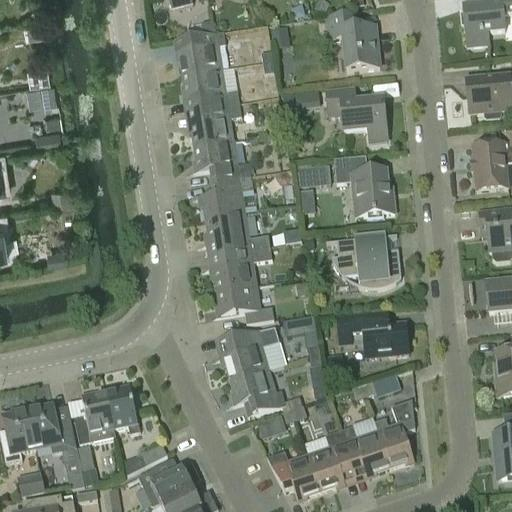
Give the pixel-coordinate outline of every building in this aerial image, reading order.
[(190,0),(169,0),(168,0),(172,14),(193,9),(190,0)] [(511,0),(483,0),(485,9),(463,11),(467,51),(488,49),(487,37),(505,36),(503,21),(511,19),(511,0)] [(362,1),(349,4),(351,13),(364,10),(362,1)] [(329,45),(343,43),(346,76),(380,73),(376,31),(360,33),(357,18),(325,23),(329,45)] [(191,30),(195,44),(216,41),(212,25),(191,30)] [(287,32),(271,34),(273,53),(289,51),(287,32)] [(183,84),(222,78),(218,51),(225,50),(224,39),(216,41),(195,44),(189,45),(191,55),(179,57),(183,84)] [(261,58),(263,71),(273,69),(271,57),(261,58)] [(273,69),(263,71),(264,79),(275,78),(273,69)] [(198,104),(200,117),(239,111),(237,99),(225,101),(222,78),(183,84),(186,106),(198,104)] [(501,120),(500,117),(511,116),(511,105),(510,81),(470,85),(471,97),(467,98),(469,120),(482,119),(483,122),(486,125),(498,124),(501,120)] [(54,86),(41,88),(44,108),(57,106),(54,86)] [(328,123),(342,122),(344,139),(368,136),(370,148),(387,146),(383,105),(357,108),(355,92),(325,95),(328,123)] [(287,113),(320,112),(319,95),(286,96),(287,113)] [(190,129),(194,155),(233,149),(229,125),(241,123),(239,111),(200,117),(202,127),(190,129)] [(274,142),(286,140),(284,130),(273,132),(274,142)] [(508,193),(506,169),(511,167),(511,130),(510,130),(511,147),(472,151),(476,196),(508,193)] [(59,133),(35,137),(36,143),(36,144),(37,149),(61,145),(59,133)] [(287,150),(286,140),(274,142),(276,152),(287,150)] [(209,177),(211,190),(251,183),(249,171),(237,172),(233,149),(194,155),(198,179),(209,177)] [(336,189),(351,188),(355,223),(395,219),(392,192),(388,193),(387,175),(367,177),(365,162),(334,166),(336,189)] [(0,196),(11,194),(7,172),(0,173),(0,170),(0,196)] [(202,202),(206,228),(245,222),(241,197),(253,195),(251,183),(211,190),(213,200),(202,202)] [(74,188),(55,191),(56,192),(58,206),(76,203),(74,188)] [(511,261),(511,214),(479,218),(482,242),(487,242),(489,257),(491,257),(492,263),(496,267),(510,265),(511,261)] [(0,258),(8,257),(6,242),(12,241),(8,216),(0,217),(0,258)] [(220,249),(222,262),(270,255),(268,242),(248,245),(245,222),(206,228),(210,251),(220,249)] [(397,287),(399,286),(401,284),(398,257),(387,258),(385,243),(397,242),(397,240),(385,242),(326,248),(326,249),(336,248),(338,263),(332,264),(333,267),(334,270),(335,272),(338,277),(339,278),(342,281),(344,284),(345,286),(346,286),(352,290),(357,292),(359,293),(365,294),(366,294),(373,295),(378,295),(382,294),(388,292),(391,291),(397,287)] [(313,243),(304,243),(305,255),(314,255),(313,243)] [(68,266),(66,252),(48,254),(49,268),(68,266)] [(213,273),(217,300),(256,293),(252,270),(272,267),(270,255),(222,262),(224,271),(213,273)] [(511,317),(511,286),(487,289),(490,319),(511,317)] [(305,287),(295,288),(297,300),(307,299),(305,287)] [(260,316),(256,293),(217,300),(221,322),(244,319),(246,330),(274,326),(272,314),(260,316)] [(339,352),(365,349),(366,364),(409,359),(405,328),(390,329),(389,316),(351,320),(336,322),(339,352)] [(314,322),(283,327),(286,343),(304,339),(306,352),(308,352),(319,350),(314,322)] [(225,365),(232,388),(269,376),(262,353),(279,348),(274,333),(237,344),(241,360),(225,365)] [(310,362),(320,361),(319,350),(308,352),(310,362)] [(495,372),(499,403),(511,401),(511,356),(498,358),(499,371),(495,372)] [(329,377),(344,375),(342,360),(327,362),(329,377)] [(322,371),(320,361),(310,362),(312,372),(322,371)] [(276,399),(269,376),(232,388),(239,411),(250,408),(255,422),(287,412),(282,397),(276,399)] [(387,381),(390,393),(413,389),(411,376),(387,381)] [(363,391),(367,402),(376,399),(372,388),(363,391)] [(356,406),(367,402),(363,391),(352,394),(356,406)] [(106,401),(113,436),(128,433),(130,441),(141,439),(132,392),(116,396),(117,399),(106,401)] [(87,421),(74,423),(80,450),(115,443),(113,436),(106,401),(98,403),(97,399),(83,402),(87,421)] [(376,427),(379,437),(392,475),(415,467),(406,439),(416,435),(414,406),(394,413),(400,430),(388,434),(384,424),(376,427)] [(315,407),(294,414),(298,425),(319,419),(315,407)] [(27,413),(35,455),(51,452),(52,460),(76,455),(71,431),(58,434),(53,411),(43,413),(42,410),(27,413)] [(20,459),(35,455),(27,413),(11,417),(12,420),(2,422),(5,437),(0,437),(0,445),(5,470),(22,466),(20,459)] [(294,414),(283,418),(286,429),(298,425),(294,414)] [(505,436),(491,437),(496,487),(511,485),(511,418),(504,420),(505,436)] [(266,427),(258,430),(263,444),(270,442),(266,427)] [(352,436),(341,440),(353,475),(365,471),(369,483),(392,475),(379,437),(356,445),(352,436)] [(353,475),(341,440),(330,443),(333,453),(310,461),(323,499),(346,491),(342,479),(353,475)] [(140,460),(122,468),(125,481),(167,460),(161,450),(140,460)] [(299,507),(323,499),(310,461),(287,469),(283,458),(267,464),(284,498),(295,494),(299,507)] [(161,511),(194,494),(193,492),(202,488),(193,471),(152,491),(161,511)] [(41,477),(17,482),(22,504),(45,499),(41,477)] [(70,496),(72,495),(85,492),(82,477),(67,480),(70,496)] [(199,504),(194,494),(161,511),(162,511),(206,511),(215,508),(210,498),(199,504)] [(96,496),(76,500),(78,508),(97,504),(96,496)]
